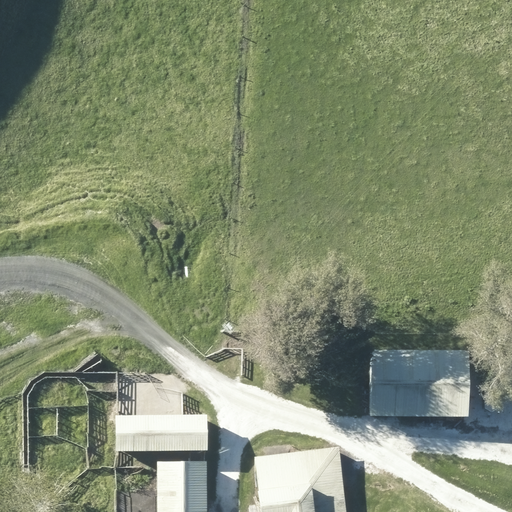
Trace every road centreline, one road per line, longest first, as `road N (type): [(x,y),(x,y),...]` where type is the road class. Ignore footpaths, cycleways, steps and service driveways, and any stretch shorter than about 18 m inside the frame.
road 1 (track): [(0,326),(135,328),(264,424),(358,443),(457,511)]
road 2 (track): [(358,443),(511,441)]
